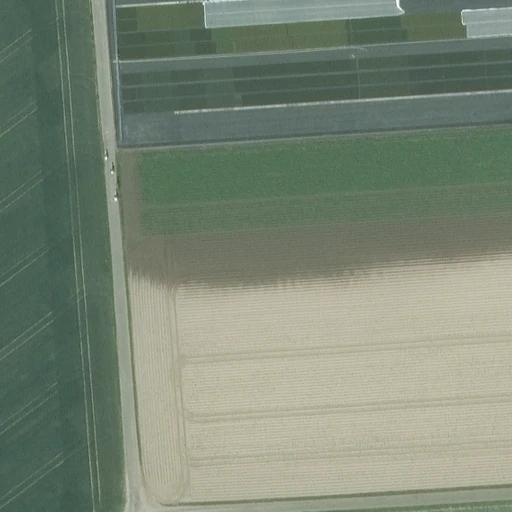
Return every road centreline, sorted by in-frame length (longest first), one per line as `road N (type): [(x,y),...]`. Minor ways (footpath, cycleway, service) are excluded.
road 1 (unclassified): [(137,511),(97,0)]
road 2 (unclassified): [(511,500),(348,511)]
